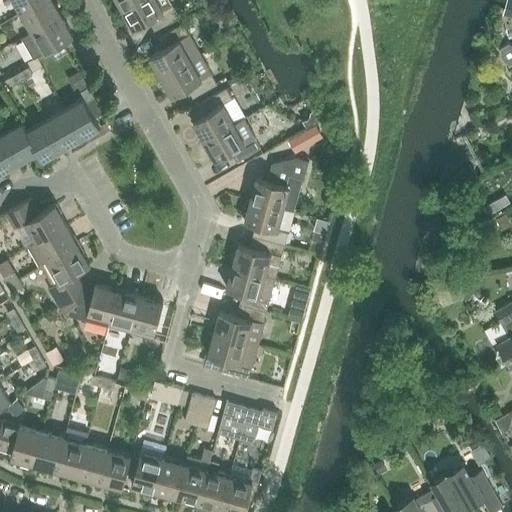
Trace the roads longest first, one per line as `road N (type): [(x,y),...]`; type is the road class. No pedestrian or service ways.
road 1 (residential): [(186,265),(198,206),(83,0)]
road 2 (residential): [(0,201),(22,188),(75,184),(119,246),(186,265)]
road 3 (residential): [(269,395),(174,366),(186,265)]
